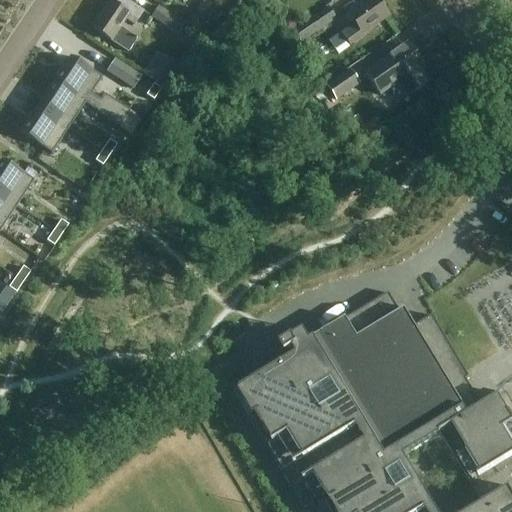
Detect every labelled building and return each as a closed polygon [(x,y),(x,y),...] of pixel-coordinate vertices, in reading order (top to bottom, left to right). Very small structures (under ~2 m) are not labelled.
[(135,26),(144,13),(127,2),(123,0),(116,0),(113,6),(110,4),(92,30),(128,53),(137,39),(120,28),(125,19),(135,26)] [(204,0),(202,4),(213,11),(218,3),(213,0),(204,0)] [(388,18),(375,0),(367,0),(356,8),(353,3),(342,10),(352,25),(339,34),(349,48),(363,38),(362,36),(388,18)] [(202,4),(188,23),(199,31),(213,11),(202,4)] [(158,8),(151,18),(168,30),(176,35),(183,25),(175,20),(158,8)] [(328,9),(293,32),(300,43),(335,20),(328,9)] [(428,84),(418,70),(422,67),(407,44),(363,73),(379,96),(395,85),(405,99),(428,84)] [(70,58),(52,84),(84,105),(119,128),(130,113),(103,96),(100,101),(90,95),(102,79),(70,58)] [(176,68),(163,59),(149,81),(162,89),(176,68)] [(348,72),(326,87),(336,100),(357,86),(348,72)] [(52,84),(36,109),(67,130),(84,105),(52,84)] [(152,86),(145,96),(153,101),(160,91),(152,86)] [(51,155),(67,130),(36,109),(19,134),(51,155)] [(350,109),(342,114),(347,121),(354,116),(350,109)] [(119,128),(129,135),(140,120),(130,113),(119,128)] [(374,120),(364,127),(357,117),(349,122),(362,141),(380,129),(374,120)] [(109,141),(102,152),(109,157),(116,146),(109,141)] [(94,162),(101,167),(109,157),(102,152),(94,162)] [(2,161),(0,163),(0,196),(16,207),(33,182),(2,161)] [(0,231),(16,207),(0,196),(0,231)] [(60,222),(53,232),(60,237),(67,226),(60,222)] [(53,232),(46,242),(53,247),(60,237),(53,232)] [(22,268),(15,279),(22,284),(29,273),(22,268)] [(1,283),(8,288),(8,289),(15,293),(15,294),(22,284),(15,279),(8,274),(1,283)] [(433,317),(416,327),(406,311),(401,314),(389,294),(310,341),(304,330),(280,345),(284,352),(228,385),(304,511),(310,507),(312,511),(511,511),(511,403),(506,394),(483,408),(466,381),(470,379),(433,317)]
